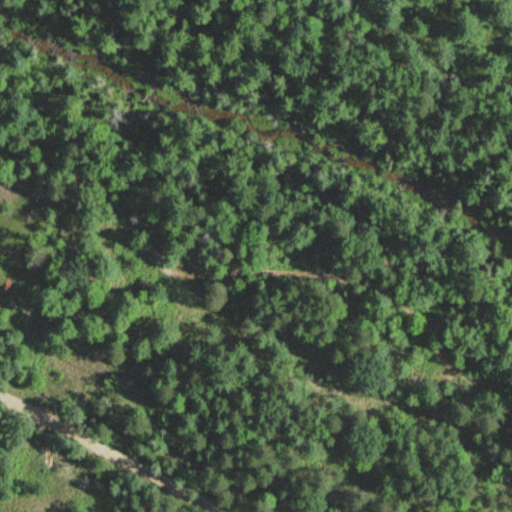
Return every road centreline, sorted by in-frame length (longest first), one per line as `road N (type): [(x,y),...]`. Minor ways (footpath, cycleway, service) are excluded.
road 1 (track): [(511,401),(443,355),(411,308),(341,272),(244,268),(215,278),(204,268),(162,263),(151,218),(0,122)]
road 2 (residential): [(235,511),(0,390)]
